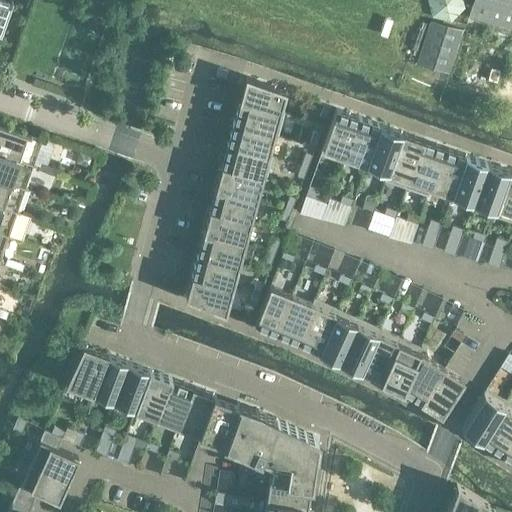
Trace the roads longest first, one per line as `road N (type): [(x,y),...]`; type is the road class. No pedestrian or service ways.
road 1 (residential): [(426,479),(348,433),(234,386)]
road 2 (residential): [(180,160),(0,98)]
road 3 (residential): [(180,160),(129,342)]
road 4 (residential): [(199,509),(89,466),(68,511)]
road 5 (residential): [(451,275),(298,222)]
road 6 (residential): [(199,509),(234,386)]
